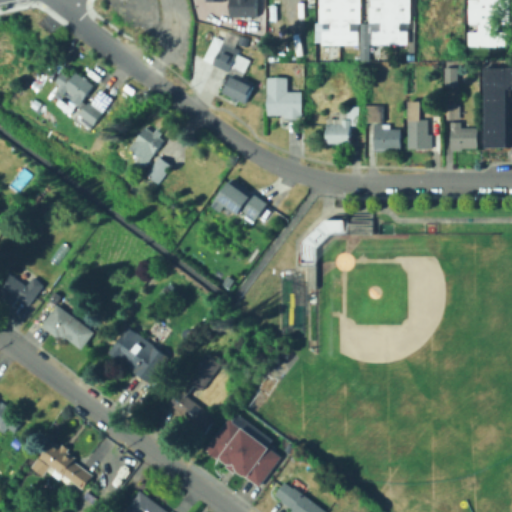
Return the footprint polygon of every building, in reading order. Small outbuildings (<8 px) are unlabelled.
[(228,0),(228,16),(255,16),(255,0),(228,0)] [(350,43),(321,43),(321,41),(314,41),(314,21),(318,21),(318,0),(359,0),(359,21),(358,21),(358,30),(356,30),(356,43),(350,43)] [(409,0),(409,22),(408,22),(408,29),(406,29),(406,43),(377,44),(368,44),(368,59),(359,59),(359,30),(365,30),(365,21),(367,21),(367,0),(409,0)] [(507,0),(507,23),(496,23),(497,31),(506,31),(507,45),(467,45),(467,31),(476,31),(476,23),(466,23),(466,0),(507,0)] [(228,71),(211,63),(222,40),(239,48),(228,71)] [(483,146),(484,65),(507,66),(511,66),(511,87),(506,88),(506,146),(483,146)] [(460,86),(446,86),(445,68),(459,68),(460,86)] [(64,72),(73,78),(77,72),(85,77),(86,75),(90,78),(88,80),(95,85),(83,101),(87,105),(90,102),(104,113),(95,125),(80,114),(84,109),(72,100),(75,95),(69,90),(65,95),(59,90),(62,86),(57,82),(64,72)] [(253,86),(245,102),(220,90),(228,75),(253,86)] [(288,77),(289,92),(304,92),(304,118),(286,118),(286,114),(268,115),(267,78),(288,77)] [(106,92),(98,103),(93,100),(101,88),(106,92)] [(114,99),(107,108),(100,103),(108,94),(114,99)] [(439,101),(439,117),(422,117),(422,119),(429,119),(429,134),(433,134),(433,149),(409,149),(409,121),(409,101),(439,101)] [(461,106),(461,120),(445,120),(446,103),(456,103),(457,106),(461,106)] [(385,105),(385,123),(384,123),(384,124),(393,124),(392,129),(402,129),(401,149),(387,149),(387,151),(375,151),(375,123),(368,123),(368,105),(385,105)] [(360,107),(360,126),(352,126),(352,145),(338,145),(338,143),(328,143),(328,119),(341,119),(341,114),(348,114),(348,107),(360,107)] [(479,128),(479,148),(464,148),(464,151),(452,151),(452,122),(463,122),(463,128),(479,128)] [(168,137),(147,167),(137,161),(141,156),(131,149),(149,124),(168,137)] [(174,167),(159,185),(147,175),(161,157),(174,167)] [(233,178),(254,193),(255,192),(280,210),(262,235),(239,219),(244,211),(221,195),(233,178)] [(207,208),(212,201),(221,207),(215,214),(207,208)] [(316,263),(316,246),(330,233),(347,233),(347,226),(372,226),(372,211),(334,212),(330,219),(323,219),(301,241),(302,263),(316,263)] [(307,292),(307,265),(315,265),(315,292),(307,292)] [(0,285),(10,272),(28,286),(34,277),(45,285),(30,306),(20,299),(13,307),(1,298),(3,296),(0,293),(0,285)] [(227,287),(232,279),(226,275),(221,283),(227,287)] [(173,284),(178,289),(174,293),(176,295),(168,303),(160,294),(168,287),(169,288),(173,284)] [(96,332),(82,349),(68,338),(67,340),(61,336),(60,338),(43,325),(48,318),(57,305),(49,299),(55,291),(62,297),(58,303),(96,332)] [(170,357),(151,383),(109,352),(128,326),(170,357)] [(208,353),(213,357),(216,353),(222,358),(220,362),(223,365),(204,392),(197,387),(190,397),(218,418),(206,435),(183,418),(185,415),(170,404),(208,353)] [(0,401),(2,403),(4,401),(10,406),(9,408),(14,412),(12,416),(23,424),(16,433),(9,427),(5,433),(0,429),(0,401)] [(267,452),(278,460),(270,472),(258,463),(249,477),(220,456),(219,457),(209,449),(232,420),(269,448),(267,452)] [(55,440),(62,446),(63,443),(71,449),(69,451),(78,458),(75,460),(95,476),(83,491),(49,465),(42,474),(34,467),(55,440)] [(285,481),(295,488),(295,487),(328,511),(292,511),(294,510),(284,502),(284,501),(275,494),(285,481)] [(99,499),(94,506),(83,497),(88,491),(99,499)] [(125,511),(142,491),(169,511),(125,511)] [(89,511),(84,511),(80,509),(84,503),(92,508),(89,511)]
